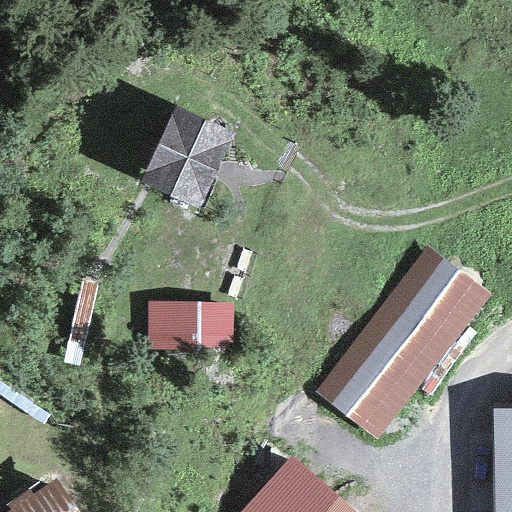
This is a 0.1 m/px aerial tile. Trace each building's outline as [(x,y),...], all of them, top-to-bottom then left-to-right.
[(207,127),(157,110),(134,179),(184,196),(207,127)] [(435,262),(329,394),(371,427),(477,295),(435,262)] [(155,343),(230,342),(229,312),(155,313),(155,343)] [(511,511),(511,408),(491,409),(492,511),(511,511)] [(77,511),(51,471),(0,505),(0,511),(77,511)] [(341,511),(326,499),(314,511),(341,511)]
